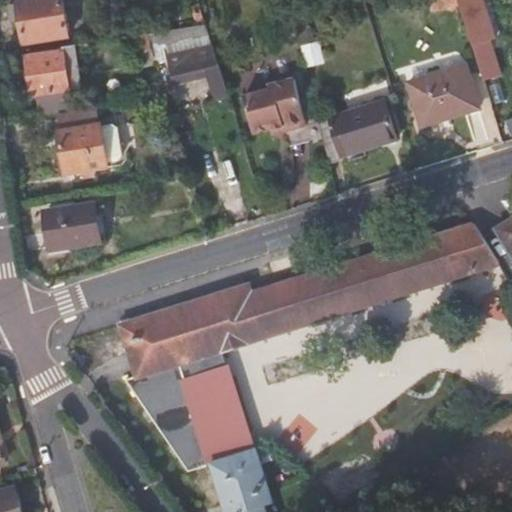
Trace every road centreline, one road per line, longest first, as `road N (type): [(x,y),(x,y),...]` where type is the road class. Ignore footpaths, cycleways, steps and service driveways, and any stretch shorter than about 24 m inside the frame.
road 1 (residential): [(16,315),(511,160)]
road 2 (residential): [(159,511),(46,375)]
road 3 (residential): [(46,375),(54,451),(74,511)]
